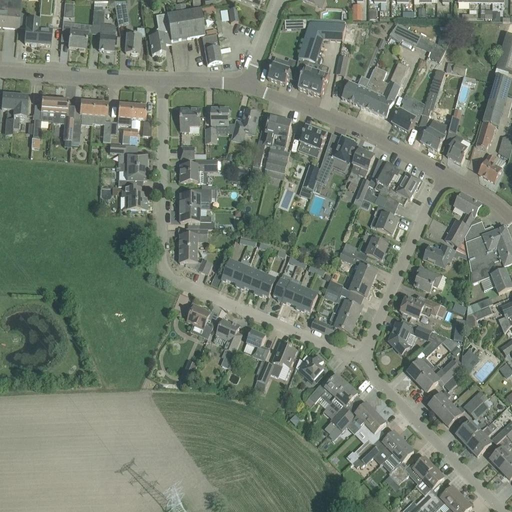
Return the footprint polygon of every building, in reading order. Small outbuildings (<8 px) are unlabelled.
[(20,0),(0,0),(0,28),(18,30),(19,20),(20,0)] [(51,0),(46,0),(40,0),(41,2),(40,17),(40,19),(37,46),(50,47),(52,27),(48,27),(49,18),(51,18),(52,0),(51,0)] [(192,0),(193,12),(200,11),(200,0),(192,0)] [(215,0),(207,0),(204,1),(205,9),(216,7),(215,0)] [(238,0),(242,1),(241,2),(258,8),(261,0),(238,0)] [(301,0),(301,2),(310,6),(317,8),(319,9),(323,0),(322,0),(301,0)] [(108,8),(108,3),(94,3),(94,9),(93,13),(102,13),(103,8),(108,8)] [(129,26),(125,4),(114,3),(115,9),(118,27),(129,26)] [(73,6),(72,6),(65,6),(63,20),(72,20),(73,6)] [(362,7),(353,6),(352,22),(362,22),(362,7)] [(200,11),(201,17),(215,14),(214,8),(200,11)] [(236,10),(229,11),(231,25),(238,24),(236,10)] [(205,38),(201,17),(200,11),(193,12),(167,16),(172,43),(205,38)] [(105,13),(102,13),(93,13),(92,27),(101,27),(101,26),(105,26),(104,25),(105,13)] [(172,47),(172,43),(167,16),(156,18),(158,31),(157,31),(155,34),(156,37),(148,39),(149,43),(152,58),(167,56),(165,49),(172,47)] [(25,35),(24,45),(30,46),(31,47),(35,47),(36,46),(37,46),(40,19),(27,18),(26,25),(26,31),(25,35)] [(293,22),(285,22),(285,31),(293,31),(293,22)] [(416,48),(421,39),(408,32),(399,25),(390,37),(399,44),(400,45),(403,42),(416,48)] [(115,27),(105,26),(101,26),(101,27),(100,38),(100,43),(99,53),(113,54),(115,39),(115,38),(120,38),(120,36),(115,36),(116,30),(115,27)] [(346,28),(318,26),(310,26),(299,61),(301,61),(320,68),(320,67),(322,61),(317,60),(323,42),(343,43),(346,28)] [(62,34),(60,44),(69,45),(68,49),(86,51),(87,41),(88,27),(80,27),(79,35),(62,34)] [(126,45),(125,55),(131,55),(131,56),(132,57),(134,58),(136,57),(137,57),(138,56),(139,56),(140,46),(141,38),(145,39),(144,31),(137,30),(137,37),(127,36),(126,45)] [(441,35),(438,47),(446,48),(449,36),(441,35)] [(511,36),(508,35),(497,72),(511,76),(511,73),(511,36)] [(217,37),(202,40),(204,52),(207,68),(222,65),(217,37)] [(421,39),(416,48),(430,55),(428,59),(439,65),(446,51),(434,45),(421,39)] [(344,78),(348,60),(340,59),(337,76),(344,78)] [(288,64),(282,62),(280,69),(273,66),(271,73),(269,72),(267,79),(269,79),(268,82),(285,87),(288,80),(295,82),(296,80),(295,79),(301,61),(299,61),(298,65),(289,62),(288,64)] [(327,78),(330,70),(320,67),(320,68),(301,61),(295,79),(296,80),(295,82),(301,84),(298,91),(322,99),(329,79),(327,78)] [(369,93),(362,109),(386,120),(409,69),(398,64),(389,85),(387,90),(369,83),(369,84),(365,92),(369,93)] [(448,65),(446,75),(465,79),(467,69),(468,68),(456,66),(455,66),(448,65)] [(437,72),(424,115),(432,118),(440,92),(446,75),(437,72)] [(479,139),(476,149),(487,152),(488,147),(490,148),(492,140),(496,130),(499,131),(508,98),(511,84),(511,82),(496,78),(489,104),(483,125),(479,139)] [(365,92),(369,83),(361,79),(357,88),(349,85),(342,101),(362,109),(369,93),(365,92)] [(12,138),(15,98),(2,97),(1,112),(7,113),(5,138),(12,138)] [(12,130),(12,132),(19,132),(19,130),(20,120),(26,120),(27,114),(27,109),(28,99),(15,98),(12,130)] [(33,135),(33,141),(40,141),(41,124),(41,123),(48,123),(48,125),(53,125),(55,101),(41,100),(41,106),(40,117),(34,117),(34,124),(33,135)] [(71,144),(73,121),(67,121),(69,102),(55,101),(53,125),(65,126),(63,143),(64,143),(70,144),(71,144)] [(93,118),(94,104),(80,103),(79,117),(81,117),(81,122),(73,121),(71,144),(79,144),(81,126),(92,127),(92,126),(92,122),(93,118)] [(106,119),(107,115),(107,105),(94,104),(93,118),(92,122),(93,122),(93,126),(104,126),(103,144),(110,145),(110,137),(111,124),(105,124),(105,119),(106,119)] [(416,114),(417,112),(405,105),(401,113),(400,113),(393,126),(409,135),(416,122),(418,123),(419,121),(420,117),(416,114)] [(118,125),(118,126),(131,127),(131,121),(132,107),(118,106),(117,120),(118,120),(118,125)] [(131,121),(135,121),(145,122),(146,108),(132,107),(131,121)] [(187,111),(183,111),(181,111),(181,114),(181,129),(181,134),(189,134),(189,133),(189,130),(199,130),(200,130),(200,121),(200,111),(187,111)] [(228,121),(229,111),(212,111),(212,121),(212,127),(227,127),(228,127),(228,126),(228,121)] [(456,136),(460,122),(462,113),(455,111),(448,134),(456,136)] [(254,137),(257,126),(259,116),(245,113),(242,125),(236,123),(235,126),(232,137),(231,142),(243,145),(245,135),(254,137)] [(276,134),(279,122),(270,120),(268,129),(263,147),(271,148),(276,150),(276,148),(279,135),(276,134)] [(289,134),(291,125),(279,122),(276,134),(279,135),(276,148),(276,150),(275,152),(277,152),(276,159),(278,159),(275,174),(285,176),(290,155),(284,154),(285,150),(289,134)] [(448,130),(439,125),(434,122),(429,130),(421,144),(437,154),(445,139),(448,130)] [(118,125),(111,124),(110,137),(117,138),(118,126),(118,125)] [(142,138),(150,138),(151,124),(143,124),(142,138)] [(321,153),(327,137),(307,129),(300,145),(312,149),(309,157),(317,160),(320,152),(321,153)] [(137,146),(138,131),(130,130),(129,146),(137,146)] [(217,131),(206,131),(206,145),(217,145),(217,131)] [(511,138),(503,137),(500,156),(511,158),(511,157),(511,138)] [(460,147),(463,141),(457,138),(454,142),(450,151),(451,152),(447,159),(461,167),(465,160),(463,159),(465,155),(467,151),(466,151),(460,147)] [(321,171),(320,174),(329,178),(336,162),(349,167),(357,147),(342,140),(342,141),(338,150),(329,146),(320,171),(321,171)] [(113,156),(121,156),(124,156),(124,147),(109,146),(109,156),(113,156)] [(194,149),(191,149),(181,149),(181,161),(194,161),(194,156),(194,149)] [(277,152),(275,152),(270,150),(265,172),(266,172),(269,173),(275,174),(278,159),(276,159),(277,152)] [(365,179),(374,159),(359,152),(353,166),(361,170),(359,177),(365,179)] [(253,169),(260,170),(263,155),(256,154),(253,169)] [(145,156),(135,156),(127,156),(127,167),(121,167),(121,170),(147,170),(147,162),(145,162),(145,156)] [(492,166),(495,161),(489,157),(483,168),(479,177),(495,185),(502,172),(492,166)] [(218,162),(206,162),(196,162),(196,168),(191,168),(181,168),(181,185),(191,185),(198,185),(205,185),(205,174),(218,174),(218,172),(218,164),(218,162)] [(403,175),(385,165),(383,169),(377,166),(374,175),(369,188),(381,195),(378,199),(371,196),(371,192),(368,190),(367,192),(364,201),(370,204),(379,208),(395,215),(399,205),(404,208),(408,202),(410,203),(421,184),(407,177),(406,179),(402,177),(403,175)] [(320,174),(321,171),(320,171),(310,168),(303,189),(314,192),(316,186),(320,174)] [(116,170),(116,172),(121,172),(127,173),(127,183),(121,183),(119,183),(119,189),(122,189),(133,189),(133,183),(145,183),(145,178),(147,178),(147,170),(121,170),(116,170)] [(239,170),(237,177),(245,179),(247,172),(239,170)] [(367,192),(368,190),(370,184),(363,182),(356,200),(362,203),(363,203),(364,201),(367,192)] [(142,196),(143,189),(133,189),(122,189),(122,199),(129,199),(129,212),(136,212),(146,212),(146,202),(146,197),(148,197),(148,196),(142,196)] [(210,191),(202,191),(199,191),(199,197),(181,197),(180,211),(200,212),(200,204),(207,204),(212,204),(212,203),(216,203),(216,200),(217,200),(217,191),(212,191),(210,191)] [(312,200),(308,212),(318,216),(325,199),(313,194),(310,200),(312,200)] [(473,223),(482,207),(461,195),(454,209),(467,216),(465,219),(466,219),(465,219),(461,226),(456,223),(448,237),(445,243),(458,250),(461,244),(464,238),(470,229),(473,223)] [(356,200),(354,205),(361,208),(363,203),(362,203),(356,200)] [(363,203),(361,208),(367,211),(370,204),(364,201),(363,203)] [(393,221),(395,215),(379,208),(374,218),(375,218),(381,221),(377,232),(383,234),(392,238),(398,223),(393,221)] [(200,219),(200,212),(180,211),(180,225),(200,225),(200,231),(208,231),(211,231),(215,231),(215,225),(212,225),(212,219),(207,219),(200,219)] [(490,230),(485,232),(482,224),(470,229),(464,238),(469,258),(470,264),(472,275),(470,284),(470,287),(480,283),(506,273),(505,270),(511,267),(511,244),(506,230),(495,234),(490,230)] [(178,244),(178,249),(180,250),(180,252),(199,252),(199,245),(205,245),(207,245),(207,238),(208,231),(200,231),(192,231),(192,238),(180,238),(180,243),(178,244)] [(384,241),(381,239),(367,233),(363,244),(370,247),(366,257),(381,263),(388,248),(382,246),(384,241)] [(461,255),(469,258),(464,238),(461,244),(458,250),(456,253),(461,255)] [(251,253),(252,248),(255,249),(256,244),(249,243),(248,247),(247,252),(251,253)] [(354,258),(358,251),(346,246),(343,253),(354,258)] [(456,253),(446,249),(444,248),(441,254),(429,249),(423,262),(441,270),(445,272),(448,264),(451,265),(453,259),(456,253)] [(306,258),(307,253),(302,250),(297,252),(297,258),(301,261),(306,258)] [(198,263),(199,252),(180,252),(180,266),(189,266),(189,269),(199,273),(198,273),(208,277),(212,268),(213,266),(203,262),(201,265),(198,263)] [(356,259),(354,258),(343,253),(339,260),(353,266),(353,265),(356,266),(358,261),(355,260),(356,259)] [(232,284),(239,267),(230,263),(222,282),(226,284),(227,282),(232,284)] [(240,290),(248,271),(239,267),(232,284),(237,286),(236,288),(240,290)] [(316,275),(318,271),(310,268),(308,272),(311,273),(310,277),(314,279),(316,275)] [(377,274),(368,270),(361,268),(358,274),(353,272),(351,278),(371,287),(377,274)] [(431,273),(426,271),(420,269),(418,274),(415,280),(418,281),(415,289),(424,293),(430,295),(433,288),(438,290),(442,278),(431,273)] [(250,292),(257,275),(248,271),(240,290),(244,292),(245,290),(250,292)] [(504,294),(511,291),(511,288),(506,273),(480,283),(484,292),(496,288),(499,296),(504,294)] [(216,275),(211,287),(218,290),(223,278),(216,275)] [(258,298),(266,279),(257,275),(250,292),(255,294),(254,296),(258,298)] [(366,300),(371,287),(351,278),(348,284),(353,286),(350,294),(366,300)] [(269,300),(273,290),(276,283),(266,279),(258,298),(263,300),(264,297),(269,300)] [(282,305),(290,286),(281,282),(274,299),(279,301),(278,303),(282,305)] [(328,290),(340,295),(343,288),(331,283),(328,290)] [(292,307),(299,290),(290,286),(282,305),(286,307),(287,305),(292,307)] [(300,313),(308,294),(299,290),(292,307),(297,309),(296,311),(300,313)] [(336,305),(340,295),(328,290),(324,300),(336,305)] [(311,315),(315,305),(318,298),(308,294),(300,313),(304,315),(305,312),(311,315)] [(440,308),(428,302),(419,299),(416,304),(407,300),(401,315),(410,319),(418,322),(422,313),(436,319),(436,317),(440,308)] [(490,300),(478,305),(481,311),(489,308),(493,307),(490,300)] [(361,311),(352,307),(340,302),(338,308),(335,315),(341,317),(356,324),(361,311)] [(506,320),(499,323),(505,336),(511,328),(511,327),(511,304),(501,309),(506,320)] [(463,317),(466,310),(455,305),(452,312),(463,317)] [(467,309),(467,319),(467,318),(481,313),(481,311),(478,305),(467,309)] [(200,311),(201,309),(193,306),(189,315),(191,315),(188,324),(204,331),(203,334),(210,337),(214,327),(207,324),(210,316),(200,311)] [(440,308),(436,317),(443,320),(447,310),(440,308)] [(477,323),(492,316),(490,309),(481,313),(467,318),(465,335),(467,334),(479,329),(477,323)] [(351,337),(356,324),(341,317),(338,324),(332,322),(330,328),(327,327),(314,321),(311,330),(334,339),(337,331),(351,337)] [(462,344),(465,323),(456,322),(453,343),(462,344)] [(232,325),(231,326),(223,323),(219,332),(217,337),(229,342),(226,349),(225,352),(222,359),(223,360),(221,367),(226,369),(229,370),(235,356),(237,350),(241,341),(235,339),(240,328),(232,325)] [(411,332),(406,330),(396,326),(389,344),(402,357),(409,350),(405,346),(411,332)] [(439,337),(431,334),(419,329),(416,337),(428,342),(428,341),(433,343),(435,342),(439,337)] [(265,363),(268,356),(270,352),(262,349),(266,339),(252,333),(247,346),(255,350),(252,358),(265,363)] [(458,345),(447,341),(439,337),(435,342),(433,343),(422,354),(427,359),(442,345),(451,354),(456,347),(458,345)] [(511,354),(511,353),(511,343),(502,351),(507,357),(511,354)] [(290,368),(293,361),(297,352),(284,346),(281,352),(278,351),(272,365),(274,365),(272,368),(265,364),(259,378),(254,390),(263,394),(266,387),(271,376),(278,380),(283,369),(283,367),(290,370),(290,368)] [(456,347),(451,354),(454,358),(460,352),(456,347)] [(311,361),(307,358),(302,363),(300,362),(296,370),(314,387),(327,373),(320,367),(324,363),(318,358),(315,361),(314,359),(312,360),(311,361)] [(461,369),(460,370),(461,371),(466,376),(468,378),(476,369),(463,358),(462,366),(461,369)] [(434,369),(429,364),(424,359),(408,375),(418,385),(434,369)] [(461,371),(460,370),(461,369),(462,366),(457,360),(454,363),(453,362),(444,371),(442,369),(440,371),(436,367),(434,369),(418,385),(427,395),(438,384),(443,389),(444,387),(456,376),(457,375),(461,371)] [(265,364),(262,363),(256,376),(259,378),(265,364)] [(190,384),(197,368),(188,364),(181,380),(190,384)] [(501,371),(508,380),(511,377),(511,370),(508,365),(501,371)] [(456,376),(444,387),(449,393),(461,382),(456,376)] [(325,394),(323,397),(332,405),(347,387),(337,378),(332,383),(325,391),(324,392),(325,394)] [(332,405),(329,408),(337,416),(343,409),(345,408),(347,409),(351,404),(358,397),(347,387),(332,405)] [(325,394),(324,392),(320,388),(309,400),(314,405),(315,406),(321,399),(325,394)] [(439,419),(451,407),(447,402),(451,398),(446,393),(429,409),(439,419)] [(488,401),(486,399),(480,393),(464,409),(471,417),(483,405),(488,401)] [(309,400),(305,405),(311,410),(314,405),(309,400)] [(471,417),(476,422),(488,411),(483,405),(471,417)] [(355,420),(347,429),(354,437),(376,416),(367,406),(366,407),(355,417),(356,419),(355,420)] [(448,429),(456,422),(465,413),(461,408),(456,412),(451,407),(439,419),(448,429)] [(331,425),(325,432),(330,437),(337,430),(350,415),(343,409),(337,416),(330,424),(331,425)] [(347,429),(355,420),(350,415),(337,430),(342,435),(347,429)] [(376,416),(354,437),(364,446),(368,442),(369,442),(374,437),(374,438),(385,427),(386,426),(376,416)] [(294,418),(289,424),(295,429),(300,423),(294,418)] [(467,448),(488,429),(483,423),(476,429),(471,424),(457,438),(467,448)] [(511,423),(492,442),(497,447),(507,438),(511,432),(511,423)] [(477,459),(485,452),(492,446),(486,440),(493,434),(488,429),(467,448),(477,459)] [(392,456),(404,445),(395,435),(383,446),(377,451),(380,454),(374,460),(381,467),(387,461),(388,460),(392,456)] [(358,460),(373,446),(368,442),(364,446),(354,455),(358,460)] [(407,462),(414,455),(404,445),(392,456),(388,460),(387,461),(396,471),(400,467),(401,466),(402,466),(404,464),(407,462)] [(380,454),(377,451),(373,446),(358,460),(353,465),(353,466),(356,469),(359,467),(361,469),(364,466),(365,468),(374,460),(380,454)] [(500,472),(511,460),(506,454),(511,449),(507,446),(491,462),(500,472)] [(510,482),(511,480),(511,460),(500,472),(510,482)] [(423,482),(435,471),(425,461),(413,472),(423,482)] [(405,472),(408,469),(404,464),(402,466),(401,466),(400,467),(396,471),(390,477),(390,478),(394,482),(405,472)] [(431,494),(444,481),(435,471),(423,482),(416,489),(425,498),(416,506),(410,511),(420,511),(421,511),(435,498),(431,494)] [(399,487),(410,477),(405,472),(394,482),(398,486),(399,487)] [(450,511),(462,500),(453,490),(441,501),(439,502),(435,498),(421,511),(420,511),(429,511),(435,507),(439,511),(444,507),(445,506),(450,511)] [(451,511),(469,511),(472,510),(462,500),(450,511),(451,511)]
